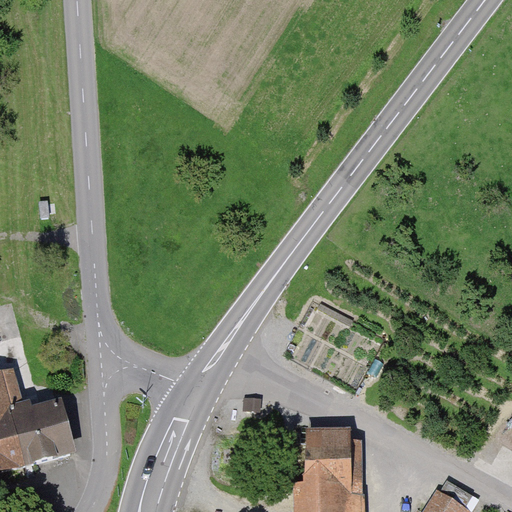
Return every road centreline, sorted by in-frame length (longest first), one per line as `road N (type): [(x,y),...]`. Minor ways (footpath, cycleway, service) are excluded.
road 1 (primary): [(486,0),(196,392)]
road 2 (tertiary): [(111,362),(100,329),(78,0)]
road 3 (track): [(509,511),(223,350)]
road 4 (tertiary): [(111,362),(105,479),(91,511)]
road 5 (primary): [(196,392),(148,511)]
